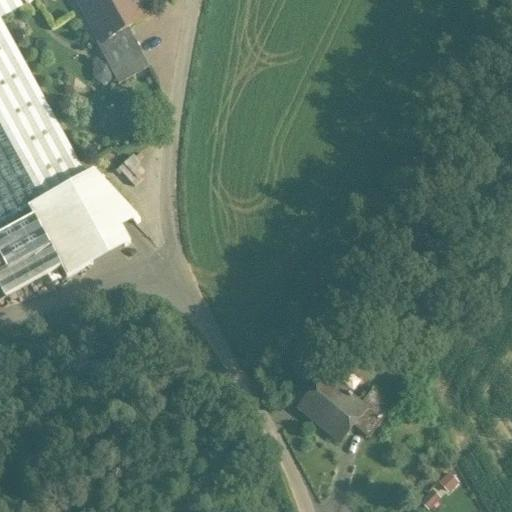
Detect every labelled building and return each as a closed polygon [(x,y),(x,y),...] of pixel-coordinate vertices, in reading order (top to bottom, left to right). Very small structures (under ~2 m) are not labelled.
[(23,8),(18,0),(0,0),(0,18),(1,20),(23,8)] [(0,0),(0,224),(86,177),(1,20),(0,18),(0,0)] [(147,20),(136,0),(78,0),(102,42),(103,44),(128,30),(147,20)] [(128,30),(103,44),(102,42),(96,45),(119,86),(150,69),(128,30)] [(35,218),(0,237),(0,257),(7,272),(51,248),(35,218)] [(57,272),(48,276),(52,283),(60,278),(57,272)] [(349,397),(325,378),(318,387),(305,403),(300,409),(341,442),(354,427),(366,411),(361,407),(351,399),(353,398),(350,395),(349,397)] [(296,395),(305,403),(318,387),(309,380),(296,395)] [(395,408),(373,391),(361,407),(366,411),(354,427),(369,439),(395,408)]
